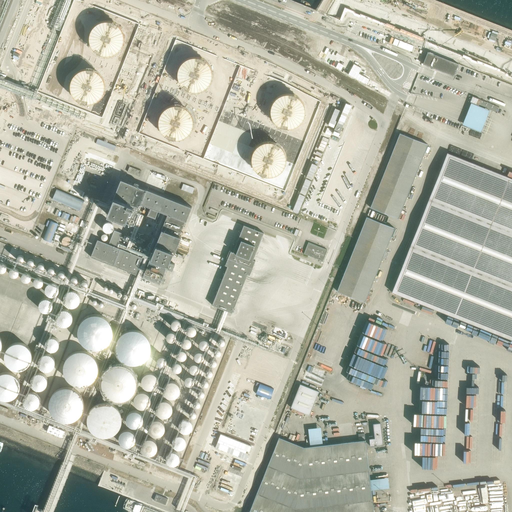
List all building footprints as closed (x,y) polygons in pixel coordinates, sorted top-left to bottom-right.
[(101,55),(104,55),(108,55),(111,55),(114,54),(117,52),(119,50),(121,47),(123,44),(124,41),(124,38),(124,35),(123,32),(122,29),(120,26),(118,24),(115,22),(112,21),(109,20),(105,20),(101,21),(98,22),(95,25),(92,27),(90,30),(89,34),(89,38),(89,41),(90,45),(92,48),(94,51),(97,53),(101,55)] [(453,76),(458,64),(427,52),(422,64),(453,76)] [(189,91),(193,92),(196,92),(199,91),(202,90),(205,89),(208,86),(210,84),(211,81),(212,78),(212,75),(212,71),(211,68),(210,66),(208,63),(206,61),(203,59),(201,58),(197,57),(193,57),(190,58),(186,59),(183,61),(181,64),(179,67),(178,70),(177,74),(177,78),(179,81),(180,85),(183,87),(186,90),(189,91)] [(82,103),(85,104),(89,104),(92,103),(95,102),(98,100),(100,98),(102,96),(104,93),(105,90),(105,86),(105,83),(104,80),(103,77),(101,75),(99,73),(96,71),(93,70),(90,69),(86,69),(82,69),(79,71),(76,73),(73,76),(71,79),(70,82),(70,86),(70,90),(71,93),(73,96),(75,99),(78,101),(82,103)] [(282,128),(286,129),(289,129),(292,128),(295,127),(298,125),(301,123),(303,121),(304,118),(305,114),(305,111),(305,108),(304,105),(303,102),(301,100),(299,97),(296,96),(294,94),(290,94),(286,94),(283,94),(279,96),(276,98),(274,100),(272,104),(271,107),(270,111),(271,114),(272,118),(273,121),(276,124),(279,126),(282,128)] [(472,96),(470,102),(492,111),(495,112),(497,106),(495,105),(472,96)] [(170,139),(174,139),(177,139),(180,139),(183,138),(186,136),(189,134),(191,131),(192,128),(193,125),(193,122),(193,119),(192,116),(191,113),(189,111),(187,108),(184,107),(181,105),(178,104),(174,104),(171,105),(167,107),(164,109),(162,111),(160,115),(158,118),(158,122),(158,125),(159,129),(161,132),(164,135),(167,137),(170,139)] [(427,144),(399,133),(370,207),(398,219),(427,144)] [(114,151),(116,146),(97,139),(96,143),(114,151)] [(262,176),(266,177),(269,177),(272,176),(275,175),(278,174),(281,171),(283,169),(284,166),(285,163),(285,160),(285,156),(284,153),(283,151),(281,148),(279,146),(276,144),(274,143),(270,142),(266,142),(263,143),(259,144),(256,146),(254,149),(252,152),(251,155),(250,159),(251,163),(252,166),(253,170),(256,172),(259,175),(262,176)] [(511,339),(511,177),(446,152),(444,158),(391,291),(453,316),(457,318),(511,339)] [(472,153),(469,160),(475,162),(477,155),(472,153)] [(157,160),(155,166),(166,170),(168,164),(157,160)] [(129,166),(127,172),(139,176),(141,171),(129,166)] [(136,214),(140,203),(146,189),(121,179),(106,215),(132,225),(136,214)] [(192,194),(194,188),(186,185),(184,191),(192,194)] [(56,189),(52,199),(79,211),(84,201),(56,189)] [(186,221),(192,207),(146,189),(140,203),(150,207),(159,211),(167,214),(185,221),(186,221)] [(155,219),(159,211),(150,207),(147,215),(155,219)] [(185,221),(167,214),(162,228),(179,235),(181,229),(182,229),(183,229),(183,228),(183,227),(182,227),(185,221)] [(365,302),(394,228),(366,217),(337,291),(365,302)] [(50,221),(43,239),(51,243),(58,224),(50,221)] [(107,222),(106,223),(105,224),(104,225),(103,226),(103,228),(104,229),(105,231),(106,231),(108,232),(109,232),(111,231),(112,230),(113,229),(113,227),(113,226),(113,224),(112,223),(110,222),(109,222),(107,222)] [(253,260),(263,233),(243,225),(233,251),(229,250),(226,257),(228,258),(252,268),(255,261),(253,260)] [(179,235),(162,228),(142,277),(160,284),(166,268),(172,270),(175,264),(169,262),(173,251),(175,251),(181,236),(179,235)] [(143,257),(117,247),(122,233),(114,230),(113,232),(111,231),(111,232),(110,232),(109,232),(108,233),(109,238),(110,239),(108,244),(97,239),(90,257),(136,275),(143,257)] [(65,236),(63,237),(62,238),(61,239),(61,241),(61,242),(62,244),(62,245),(64,246),(65,246),(67,246),(68,245),(70,244),(70,243),(71,242),(71,240),(70,239),(69,238),(68,237),(66,236),(65,236)] [(323,261),(327,250),(308,242),(303,254),(323,261)] [(232,313),(247,274),(249,275),(252,268),(228,258),(225,265),(227,266),(211,305),(227,311),(232,313)] [(12,267),(11,267),(9,268),(9,270),(8,271),(8,273),(9,274),(10,275),(11,276),(13,277),(14,277),(16,276),(17,275),(18,274),(18,272),(18,271),(17,269),(17,268),(15,267),(14,267),(12,267)] [(25,272),(23,272),(22,273),(21,275),(21,276),(21,278),(22,279),(23,280),(24,281),(25,282),(27,282),(28,281),(30,280),(31,279),(31,277),(31,276),(30,274),(29,273),(28,272),(26,272),(25,272)] [(37,277),(36,278),(34,279),(34,280),(33,281),(33,283),(34,284),(35,286),(36,286),(38,287),(39,287),(41,286),(42,285),(43,284),(43,282),(43,281),(42,279),(41,278),(40,277),(39,277),(37,277)] [(44,285),(42,288),(42,292),(44,295),(46,296),(49,297),(53,296),(56,292),(56,288),(55,286),(52,284),(48,283),(44,285)] [(60,301),(62,304),(64,306),(66,308),(68,308),(72,308),(73,307),(76,305),(77,302),(78,300),(77,296),(75,293),(71,291),(67,291),(63,293),(61,296),(60,298),(60,301)] [(37,301),(35,304),(35,307),(37,310),(39,312),(42,312),(46,311),(49,307),(49,303),(48,301),(45,299),(41,299),(37,301)] [(53,321),(55,324),(57,326),(59,327),(61,328),(64,327),(66,327),(69,324),(70,321),(71,319),(70,315),(67,312),(64,310),(60,310),(56,313),(54,315),(53,318),(53,321)] [(90,314),(85,316),(81,319),(78,324),(77,329),(77,335),(79,340),(82,344),(87,347),(92,348),(98,348),(103,346),(107,342),(110,338),(111,333),(111,327),(109,322),(105,318),(101,315),(96,314),(90,314)] [(174,319),(172,320),(171,321),(170,322),(170,324),(170,325),(170,327),(171,328),(173,329),(174,329),(176,329),(177,329),(179,328),(180,326),(180,325),(180,323),(179,322),(178,320),(177,320),(175,319),(174,319)] [(189,325),(188,326),(186,327),(186,328),(185,330),(185,331),(186,333),(187,334),(188,335),(190,335),(191,335),(193,334),(194,333),(195,332),(195,331),(195,329),(195,327),(194,326),(192,325),(191,325),(189,325)] [(128,329),(123,331),(119,335),(116,339),(115,344),(115,350),(117,355),(120,359),(125,362),(130,363),(136,363),(141,361),(145,358),(148,353),(149,348),(149,342),(147,337),(143,333),(139,330),(133,329),(128,329)] [(169,331),(168,332),(166,333),(165,334),(165,336),(165,337),(166,339),(167,340),(168,341),(170,341),(171,341),(173,341),(174,340),(175,338),(175,337),(175,335),(175,334),(174,332),(172,332),(171,331),(169,331)] [(184,337),(183,338),(182,339),(181,340),(181,342),(181,343),(181,345),(182,346),(184,347),(185,347),(187,347),(188,346),(189,345),(190,344),(191,343),(191,341),(190,340),(189,338),(188,337),(186,337),(184,337)] [(45,341),(43,344),(43,348),(45,350),(48,352),(51,353),(54,352),(57,348),(57,344),(56,342),(53,339),(49,339),(45,341)] [(201,339),(200,339),(199,340),(198,342),(197,343),(197,345),(198,346),(199,347),(200,348),(202,349),(204,349),(205,348),(206,347),(207,346),(207,344),(207,343),(207,341),(206,340),(204,339),(203,339),(201,339)] [(15,342),(11,343),(7,346),(5,350),(4,354),(4,358),(6,362),(8,366),(12,368),(16,369),(21,369),(25,367),(28,364),(30,361),(31,356),(31,352),(30,348),(27,345),(23,342),(19,341),(15,342)] [(179,349),(178,350),(177,351),(176,352),(175,354),(175,355),(176,357),(177,358),(178,359),(180,359),(181,359),(183,359),(184,358),(185,356),(185,355),(185,353),(185,352),(184,350),(182,350),(181,349),(179,349)] [(275,387),(285,358),(259,349),(249,377),(275,387)] [(76,351),(71,353),(67,356),(64,361),(62,366),(63,371),(65,376),(68,380),(73,383),(78,385),(83,384),(88,382),(93,379),(96,374),(97,369),(97,364),(95,359),(91,354),(87,352),(81,350),(76,351)] [(197,351),(195,352),(194,353),(193,354),(193,355),(193,357),(193,359),(194,360),(196,361),(197,361),(199,361),(200,360),(202,359),(202,358),(203,356),(203,355),(202,353),(201,352),(200,351),(198,351),(197,351)] [(36,364),(37,367),(39,369),(41,371),(44,371),(47,371),(48,370),(51,368),(52,365),(53,363),(52,359),(50,356),(46,354),(42,354),(38,356),(36,359),(35,361),(36,364)] [(159,356),(157,356),(156,357),(155,359),(155,360),(155,362),(156,363),(157,365),(158,365),(159,366),(161,366),(163,365),(164,364),(165,363),(165,361),(165,360),(164,358),(163,357),(162,356),(160,356),(159,356)] [(174,362),(173,362),(172,363),(171,365),(170,366),(171,368),(171,369),(172,370),(173,371),(175,372),(177,372),(178,371),(179,370),(180,369),(181,367),(180,366),(180,364),(179,363),(178,362),(176,362),(174,362)] [(192,363),(190,364),(189,365),(188,366),(188,368),(188,369),(189,371),(190,372),(191,373),(192,373),(194,373),(195,373),(197,372),(198,370),(198,369),(198,367),(197,366),(196,364),(195,364),(193,363),(192,363)] [(114,366),(109,368),(105,371),(102,376),(100,381),(101,386),(103,391),(106,395),(111,398),(116,400),(121,399),(127,397),(131,394),(134,389),(135,384),(135,379),(133,374),(129,370),(125,367),(119,365),(114,366)] [(2,372),(0,372),(0,397),(4,399),(8,399),(13,397),(16,394),(18,391),(19,386),(19,382),(17,378),(15,375),(11,372),(7,371),(2,372)] [(28,384),(29,386),(31,389),(34,390),(36,390),(39,390),(40,389),(43,387),(45,384),(45,382),(44,378),(42,375),(38,373),(34,373),(30,375),(29,378),(28,381),(28,384)] [(139,384),(140,387),(142,389),(145,391),(147,391),(150,391),(151,390),(154,387),(155,385),(156,383),(155,379),(153,376),(149,374),(145,374),(141,376),(139,378),(138,381),(139,384)] [(187,375),(185,376),(184,377),(183,378),(183,380),(183,381),(184,383),(185,384),(186,385),(188,385),(189,385),(191,385),(192,384),(193,382),(193,381),(193,379),(192,378),(191,377),(190,376),(189,375),(187,375)] [(161,393),(162,396),(164,398),(167,400),(169,400),(172,400),(174,399),(177,396),(178,394),(178,392),(178,388),(175,385),(172,383),(167,383),(164,385),(162,387),(161,390),(161,393)] [(310,415),(319,391),(300,384),(290,407),(310,415)] [(61,387),(56,389),(52,392),(49,397),(48,402),(48,408),(50,413),(54,417),(58,420),(63,421),(69,421),(74,419),(78,415),(81,411),(82,405),(82,400),(80,395),(77,391),(72,388),(67,387),(61,387)] [(20,403),(21,406),(23,408),(26,410),(28,410),(31,410),(33,409),(36,406),(37,404),(37,402),(37,398),(34,395),(31,393),(26,393),(23,395),(21,397),(20,400),(20,403)] [(132,403),(133,406),(135,408),(138,409),(140,410),(143,409),(145,409),(148,406),(149,403),(149,402),(149,398),(146,394),(143,393),(138,393),(135,395),(133,397),(132,400),(132,403)] [(153,411),(154,414),(156,416),(159,417),(161,417),(164,417),(166,417),(169,414),(170,411),(170,409),(169,405),(167,402),(163,400),(159,400),(155,402),(154,405),(153,408),(153,411)] [(100,402),(95,404),(90,407),(88,412),(86,417),(86,423),(88,428),(92,432),(96,435),(102,436),(107,436),(112,434),(116,430),(119,426),(121,421),(120,415),(118,410),(115,406),(110,403),(105,402),(100,402)] [(124,422),(126,425),(128,427),(130,428),(132,429),(135,428),(137,428),(140,425),(141,423),(142,421),(141,417),(138,414),(135,412),(131,412),(127,414),(125,416),(124,419),(124,422)] [(178,421),(176,425),(176,428),(178,431),(180,433),(183,433),(187,432),(190,428),(190,424),(189,422),(186,420),(182,419),(178,421)] [(146,431),(147,434),(149,436),(152,438),(154,438),(157,438),(158,437),(161,434),(163,432),(163,430),(162,426),(160,423),(156,421),(152,421),(148,423),(146,425),(145,428),(146,431)] [(382,444),(380,423),(373,424),(374,435),(369,436),(370,446),(382,444)] [(116,442),(118,445),(120,447),(122,448),(124,449),(127,449),(129,448),(132,445),(133,443),(134,441),(133,437),(131,434),(127,432),(123,432),(119,434),(117,436),(116,439),(116,442)] [(172,438),(170,441),(170,445),(172,447),(174,449),(177,450),(181,449),(184,445),(184,441),(183,439),(180,436),(176,436),(172,438)] [(279,437),(248,511),(373,511),(365,440),(304,447),(279,437)] [(138,450),(139,453),(141,455),(144,457),(146,457),(149,457),(150,456),(153,454),(155,451),(155,449),(154,445),(152,442),(148,440),(144,440),(140,442),(139,445),(138,447),(138,450)] [(166,455),(164,458),(164,461),(165,464),(168,466),(171,467),(174,466),(178,461),(178,458),(176,455),(173,453),(169,453),(166,455)] [(153,500),(165,505),(168,499),(156,494),(153,500)]
